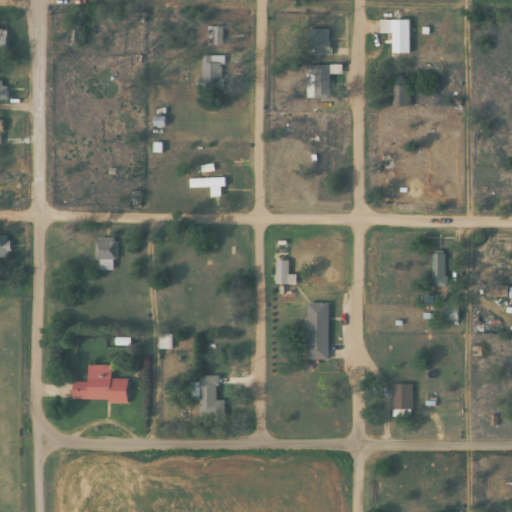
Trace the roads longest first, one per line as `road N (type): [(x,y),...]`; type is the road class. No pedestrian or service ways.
road 1 (residential): [(31,511),(36,0)]
road 2 (residential): [(354,0),(354,511)]
road 3 (residential): [(511,444),(31,441)]
road 4 (residential): [(511,222),(35,216)]
road 5 (residential): [(255,444),(256,0)]
